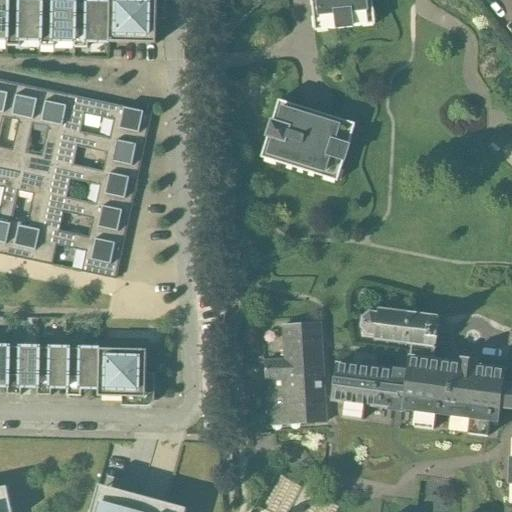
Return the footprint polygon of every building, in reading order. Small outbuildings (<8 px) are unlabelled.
[(0,0),(0,40),(7,41),(8,41),(8,1),(0,0)] [(7,0),(8,1),(8,41),(7,41),(7,46),(21,46),(21,41),(40,41),(41,41),(42,2),(41,2),(22,1),(22,0),(7,0)] [(41,0),(41,2),(42,2),(41,41),(40,41),(40,47),(55,47),(55,42),(74,42),(75,42),(76,2),(75,2),(56,2),(56,0),(41,0)] [(75,0),(75,2),(76,2),(75,42),(74,42),(74,48),(88,48),(89,43),(110,43),(111,3),(110,3),(90,3),(89,0),(75,0)] [(111,3),(110,43),(157,44),(158,0),(110,0),(110,3),(111,3)] [(376,25),(372,0),(312,0),(316,32),(338,29),(338,30),(354,28),(376,25)] [(0,134),(4,117),(3,117),(11,83),(7,82),(6,82),(5,83),(4,83),(3,84),(2,85),(1,86),(0,86),(0,134)] [(0,167),(22,172),(26,154),(27,154),(33,124),(40,89),(37,89),(36,89),(35,89),(34,89),(33,90),(32,91),(31,92),(31,93),(23,91),(24,86),(11,83),(3,117),(4,117),(21,121),(14,151),(0,148),(0,167)] [(26,154),(22,172),(51,179),(55,162),(62,129),(70,96),(66,95),(65,95),(64,96),(63,96),(62,97),(61,98),(60,99),(53,97),(54,92),(40,89),(33,124),(49,127),(42,158),(27,154),(26,154)] [(70,96),(62,129),(81,134),(85,114),(116,120),(112,140),(145,147),(148,137),(148,135),(147,134),(147,133),(146,132),(145,130),(144,130),(143,129),(142,128),(143,123),(150,124),(152,113),(70,96)] [(299,107),(279,101),(273,122),(272,122),(270,129),(267,137),(268,138),(262,159),(338,182),(345,161),(345,162),(350,146),(349,146),(356,125),(299,107)] [(62,129),(55,162),(75,166),(79,147),(108,154),(104,172),(104,173),(138,180),(140,170),(140,169),(140,167),(140,166),(139,165),(138,164),(137,163),(136,162),(135,162),(136,156),(143,157),(145,147),(112,140),(81,134),(62,129)] [(51,179),(48,195),(67,199),(71,180),(101,186),(97,205),(97,206),(131,213),(133,203),(133,202),(134,201),(133,199),(133,198),(132,197),(131,196),(130,195),(129,194),(128,194),(129,188),(136,189),(138,180),(104,173),(104,172),(75,166),(55,162),(51,179)] [(0,253),(0,254),(1,255),(4,255),(11,221),(12,221),(19,191),(18,191),(22,172),(0,167),(0,187),(6,188),(0,213),(0,253)] [(11,221),(4,255),(18,258),(19,253),(27,255),(27,256),(27,257),(28,258),(28,259),(29,260),(30,261),(31,261),(33,262),(40,228),(48,195),(51,179),(22,172),(18,191),(19,191),(35,195),(28,225),(12,221),(11,221)] [(48,195),(40,228),(60,232),(64,213),(95,219),(91,238),(91,239),(124,246),(126,235),(126,234),(126,233),(126,231),(125,230),(124,229),(123,228),(122,228),(121,227),(122,221),(129,223),(131,213),(97,206),(97,205),(67,199),(48,195)] [(40,228),(33,262),(53,266),(57,245),(87,252),(83,272),(117,280),(119,268),(119,267),(119,266),(119,264),(118,263),(117,262),(116,261),(115,261),(114,260),(115,254),(122,256),(124,246),(91,239),(91,238),(60,232),(40,228)] [(381,309),(380,309),(379,314),(371,313),(371,312),(369,312),(369,313),(363,318),(362,318),(362,319),(362,320),(361,327),(360,328),(361,329),(362,329),(366,335),(366,336),(368,337),(368,336),(376,337),(375,342),(377,343),(377,341),(387,343),(387,344),(389,344),(389,343),(399,344),(399,345),(401,346),(401,344),(411,346),(411,347),(412,347),(411,359),(434,362),(434,360),(435,350),(436,350),(437,349),(438,349),(438,347),(437,347),(438,339),(445,340),(447,328),(439,328),(440,319),(442,319),(442,318),(441,318),(441,316),(439,316),(439,317),(429,316),(429,315),(427,315),(427,316),(417,314),(417,313),(415,313),(415,314),(405,313),(405,312),(403,312),(403,313),(393,311),(393,310),(391,310),(391,311),(381,310),(381,309)] [(289,365),(323,363),(321,324),(283,327),(285,358),(289,358),(289,365)] [(0,386),(8,387),(9,347),(0,347),(0,386)] [(8,387),(7,395),(22,396),(22,387),(38,388),(39,348),(9,347),(8,387)] [(68,388),(69,349),(39,348),(38,388),(37,396),(52,396),(52,388),(67,388),(68,388)] [(68,388),(67,388),(67,397),(82,397),(82,389),(99,389),(100,389),(101,349),(69,349),(68,388)] [(148,351),(101,349),(100,389),(99,389),(99,397),(147,399),(148,351)] [(291,393),(325,391),(323,363),(289,365),(289,358),(285,358),(285,361),(266,362),(267,390),(291,389),(291,393)] [(408,373),(403,413),(404,413),(405,411),(417,413),(415,428),(435,430),(437,415),(470,420),(468,435),(489,437),(491,422),(499,423),(501,409),(511,410),(511,384),(504,383),(504,381),(505,381),(505,380),(505,379),(505,378),(505,372),(506,372),(506,369),(504,369),(478,366),(478,362),(462,360),(462,364),(434,360),(434,362),(411,359),(410,359),(408,374),(408,373)] [(397,412),(403,413),(408,373),(398,372),(337,364),(333,402),(345,403),(343,418),(363,421),(365,406),(390,409),(390,411),(397,412)] [(291,389),(267,390),(269,426),(327,423),(325,391),(291,393),(291,389)] [(511,511),(511,395),(510,396),(508,439),(335,416),(331,445),(326,444),(323,464),(329,464),(327,483),(349,495),(381,500),(416,504),(420,479),(453,484),(458,484),(458,511),(511,511)] [(186,511),(187,509),(99,485),(91,511),(186,511)] [(0,511),(12,511),(8,487),(0,488),(0,511)]
